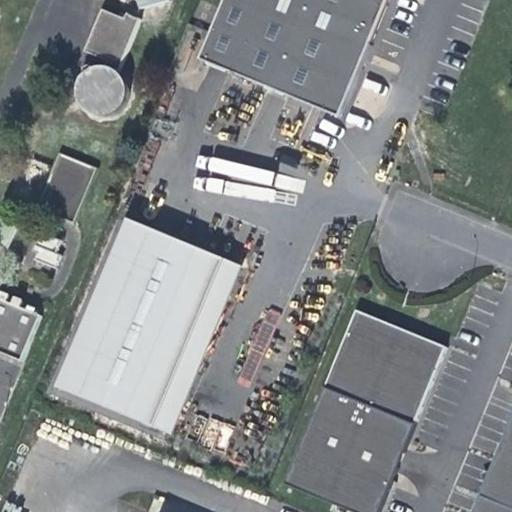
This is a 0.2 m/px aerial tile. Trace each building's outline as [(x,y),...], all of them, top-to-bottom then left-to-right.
[(230,0),(207,57),(346,114),(393,0),(230,0)] [(134,18),(111,9),(93,51),(116,60),(113,67),(108,66),(100,68),(97,70),(91,75),(88,79),(86,84),(85,88),(85,95),(87,100),(90,106),(92,109),(98,113),(102,115),(107,117),(113,117),(121,114),(128,109),(132,105),(134,100),(136,93),(135,86),(133,80),(126,71),(147,23),(134,18)] [(134,18),(147,23),(149,18),(136,13),(134,18)] [(106,169),(66,152),(41,211),(82,228),(106,169)] [(8,218),(0,236),(0,249),(10,253),(22,223),(8,218)] [(137,222),(67,391),(164,431),(233,262),(137,222)] [(65,246),(41,236),(38,244),(41,246),(35,259),(44,262),(42,268),(62,275),(67,262),(60,260),(65,246)] [(251,270),(233,262),(164,431),(181,438),(251,270)] [(43,319),(0,301),(0,355),(24,365),(43,319)] [(381,511),(448,348),(356,311),(285,485),(350,511),(381,511)] [(511,511),(511,395),(467,511),(511,511)]
